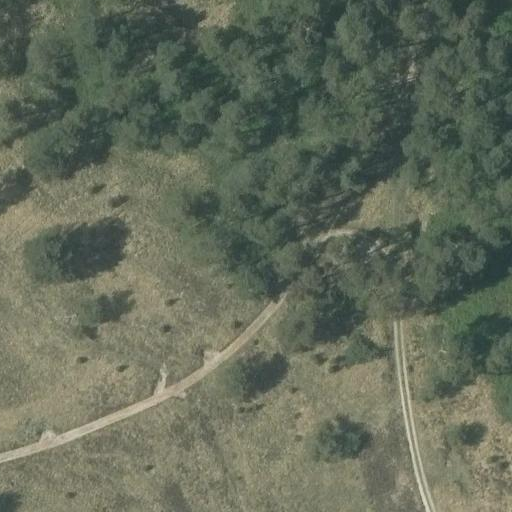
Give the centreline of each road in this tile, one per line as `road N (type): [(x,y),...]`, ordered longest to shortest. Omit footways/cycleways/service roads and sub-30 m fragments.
road 1 (track): [(0,462),(161,403),(220,356),(338,207),(400,97)]
road 2 (track): [(418,0),(389,220),(391,350),(407,470),(425,511)]
